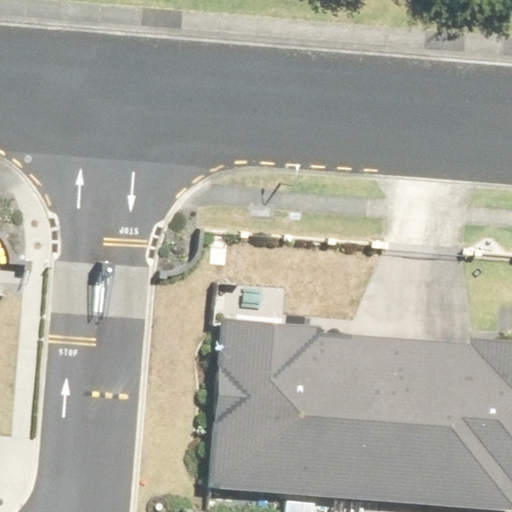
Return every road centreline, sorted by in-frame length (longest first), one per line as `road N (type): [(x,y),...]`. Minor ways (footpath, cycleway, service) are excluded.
road 1 (residential): [(83,511),(119,82)]
road 2 (residential): [(119,82),(511,115)]
